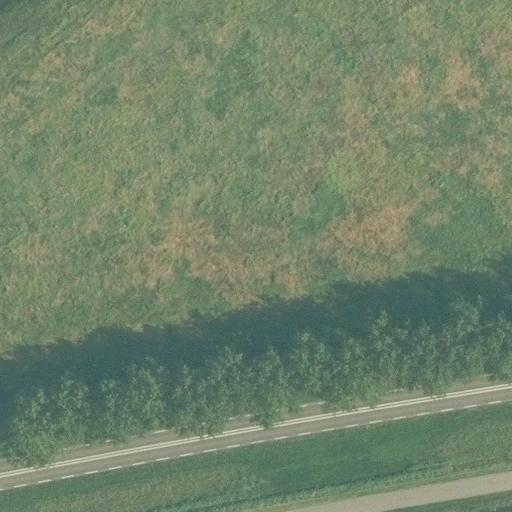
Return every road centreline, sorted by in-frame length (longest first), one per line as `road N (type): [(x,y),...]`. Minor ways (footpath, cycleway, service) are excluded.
road 1 (primary): [(511,384),(0,477)]
road 2 (unclassified): [(312,511),(511,481)]
